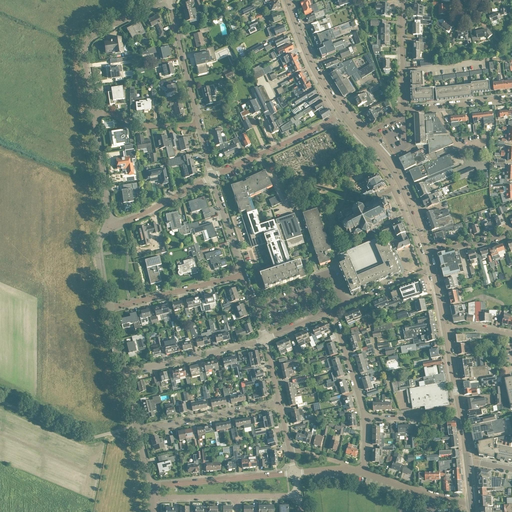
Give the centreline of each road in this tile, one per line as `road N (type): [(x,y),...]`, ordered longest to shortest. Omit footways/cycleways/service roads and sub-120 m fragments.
road 1 (unclassified): [(99,113),(93,34),(160,0)]
road 2 (residential): [(153,501),(299,495)]
road 3 (residential): [(265,339),(125,374)]
road 4 (residential): [(280,402),(139,428)]
road 5 (unclassified): [(212,177),(341,115)]
road 6 (residential): [(294,473),(152,486)]
road 7 (residential): [(109,309),(242,277)]
road 8 (secondary): [(426,251),(394,174),(364,137)]
road 9 (residential): [(201,125),(171,0)]
road 10 (secondary): [(341,115),(286,0)]
